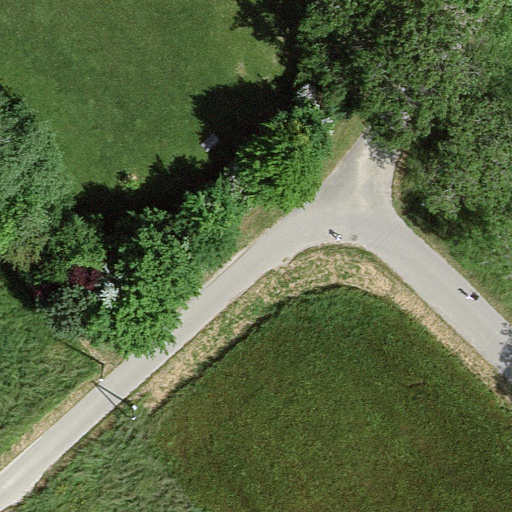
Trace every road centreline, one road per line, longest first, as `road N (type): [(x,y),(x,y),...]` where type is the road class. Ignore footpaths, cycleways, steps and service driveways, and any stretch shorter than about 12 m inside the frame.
road 1 (unclassified): [(511,350),(342,191),(0,496)]
road 2 (track): [(342,191),(482,0)]
